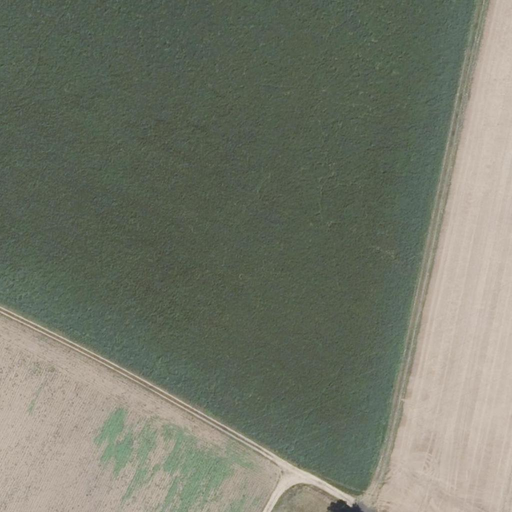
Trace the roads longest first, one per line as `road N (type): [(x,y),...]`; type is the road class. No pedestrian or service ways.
road 1 (track): [(481,0),(367,511)]
road 2 (track): [(0,315),(291,473)]
